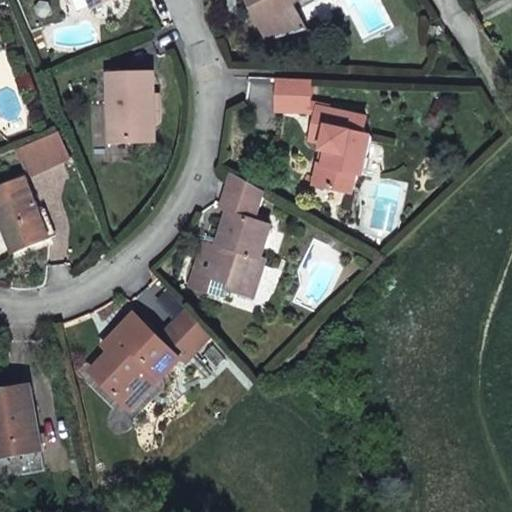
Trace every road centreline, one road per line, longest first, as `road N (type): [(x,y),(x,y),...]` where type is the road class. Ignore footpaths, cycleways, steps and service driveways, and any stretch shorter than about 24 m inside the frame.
road 1 (residential): [(179,0),(207,92),(204,155),(182,220),(133,269),(64,305),(0,305)]
road 2 (track): [(511,258),(475,367),(494,440),(511,468)]
